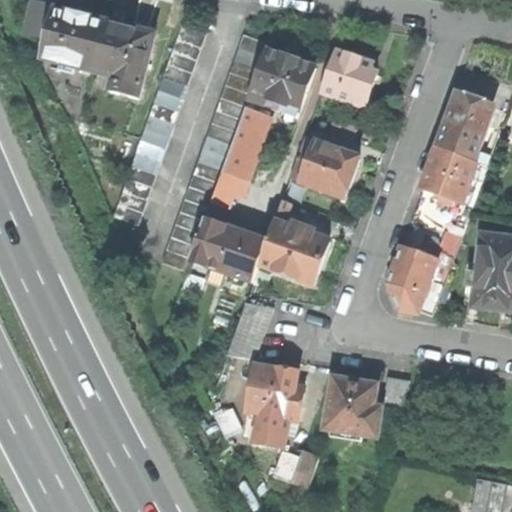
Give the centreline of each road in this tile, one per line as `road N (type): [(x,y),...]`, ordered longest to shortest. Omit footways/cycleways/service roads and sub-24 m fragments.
road 1 (residential): [(511,356),(384,334),(361,309),(461,23)]
road 2 (trunk): [(151,511),(0,205)]
road 3 (unclassified): [(344,4),(286,169),(239,220)]
road 4 (trunk): [(0,382),(66,511)]
